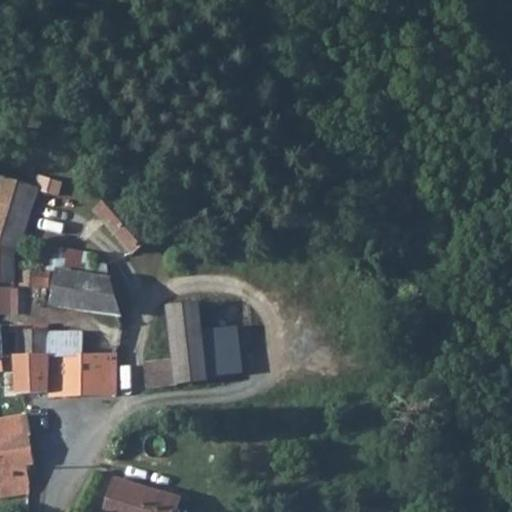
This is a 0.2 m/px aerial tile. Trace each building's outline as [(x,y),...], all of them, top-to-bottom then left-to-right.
[(80,180),(55,173),(51,188),(55,191),(76,195),(80,180)] [(55,191),(51,188),(15,177),(0,211),(0,257),(29,254),(55,191)] [(126,255),(154,238),(123,193),(98,211),(126,255)] [(60,290),(59,271),(52,251),(29,254),(0,257),(0,283),(2,290),(24,290),(23,271),(35,270),(36,290),(60,290)] [(124,320),(118,279),(70,272),(76,321),(124,320)] [(176,362),(149,364),(149,387),(203,386),(202,311),(178,311),(176,362)] [(29,374),(29,398),(90,398),(113,360),(105,357),(66,355),(68,337),(20,325),(18,334),(3,330),(3,361),(0,361),(0,379),(4,378),(7,371),(29,374)] [(66,355),(105,357),(107,347),(68,337),(66,355)] [(0,445),(35,443),(34,425),(0,424),(0,445)] [(0,486),(1,493),(40,494),(41,486),(26,485),(25,471),(38,470),(35,443),(0,445),(0,486)] [(104,511),(174,511),(178,496),(112,481),(104,511)]
